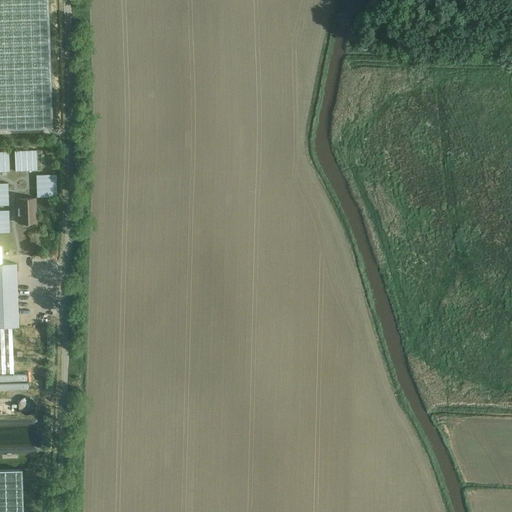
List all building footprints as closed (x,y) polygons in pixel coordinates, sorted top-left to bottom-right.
[(0,0),(0,129),(52,128),(47,0),(0,0)] [(15,171),(37,170),(36,150),(14,151),(15,171)] [(0,171),(9,171),(8,151),(0,151),(0,171)] [(36,175),(36,197),(57,196),(56,174),(36,175)] [(0,205),(8,205),(8,183),(0,182),(0,205)] [(34,208),(35,208),(35,198),(17,199),(18,223),(23,223),(24,225),(26,226),(29,226),(30,225),(31,222),(36,222),(35,212),(34,212),(34,208)] [(0,232),(9,232),(9,210),(0,209),(0,232)] [(0,372),(13,372),(12,327),(18,327),(16,263),(1,264),(1,246),(0,245),(0,372)] [(35,402),(33,400),(32,399),(30,398),(29,397),(27,397),(24,397),(23,398),(21,399),(19,401),(18,404),(18,406),(18,408),(19,410),(20,412),(22,413),(24,414),(26,414),(29,414),(30,414),(32,413),(33,411),(35,409),(35,407),(35,404),(35,402)] [(0,404),(0,417),(16,416),(15,403),(0,404)] [(21,511),(21,469),(0,470),(0,511),(21,511)]
